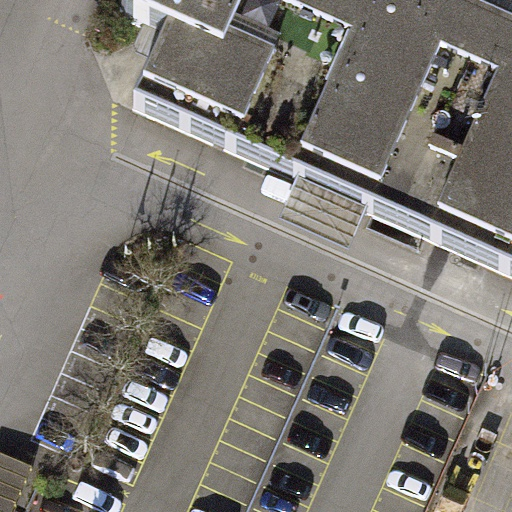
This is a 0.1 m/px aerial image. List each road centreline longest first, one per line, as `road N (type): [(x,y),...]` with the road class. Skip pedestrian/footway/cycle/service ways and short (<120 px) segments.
road 1 (unknown): [(511,348),(325,270),(24,197)]
road 2 (unknown): [(68,0),(24,197)]
